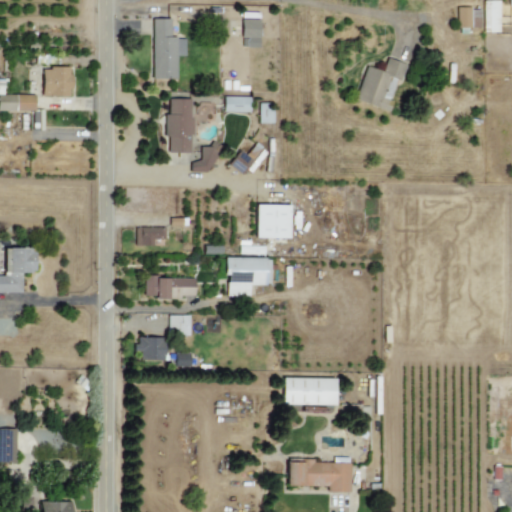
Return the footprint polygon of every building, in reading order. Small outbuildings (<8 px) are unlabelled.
[(497,1),(481,1),(481,32),(497,32),(497,1)] [(478,8),(454,8),(455,28),(478,27),(478,8)] [(150,78),(174,79),(174,55),(183,55),(183,38),(168,38),(169,19),(150,19),(150,78)] [(258,19),(240,19),(239,47),(257,48),(258,19)] [(363,66),(353,101),(387,110),(390,100),(387,100),(393,80),(399,81),(404,64),(385,58),(381,72),(363,66)] [(39,96),(68,96),(69,68),(40,67),(39,96)] [(0,111),(33,111),(33,94),(0,94),(0,111)] [(247,112),(248,97),(221,96),(221,112),(247,112)] [(188,153),(190,99),(164,98),(164,137),(166,137),(166,153),(188,153)] [(271,123),(271,103),(257,103),(257,123),(271,123)] [(201,145),(189,168),(204,176),(220,146),(210,141),(206,148),(201,145)] [(253,238),(286,238),(287,205),(254,205),(253,238)] [(163,228),(133,228),(133,246),(151,246),(151,239),(163,239),(163,228)] [(0,292),(19,293),(20,272),(32,273),(32,248),(7,248),(6,276),(0,275),(0,292)] [(222,257),(222,275),(224,275),(224,296),(246,296),(247,285),(268,285),(268,258),(222,257)] [(143,277),(142,297),(192,298),(192,278),(143,277)] [(187,316),(165,315),(165,335),(187,335),(187,316)] [(133,351),(138,351),(138,360),(161,361),(162,338),(134,337),(133,351)] [(187,353),(172,354),(172,367),(187,366),(187,353)] [(279,404),(332,405),(332,378),(280,378),(279,404)] [(0,462),(13,463),(14,429),(0,428),(0,462)] [(325,486),(325,492),(347,492),(348,463),(284,462),(284,486),(325,486)] [(67,511),(68,502),(37,502),(36,511),(67,511)]
